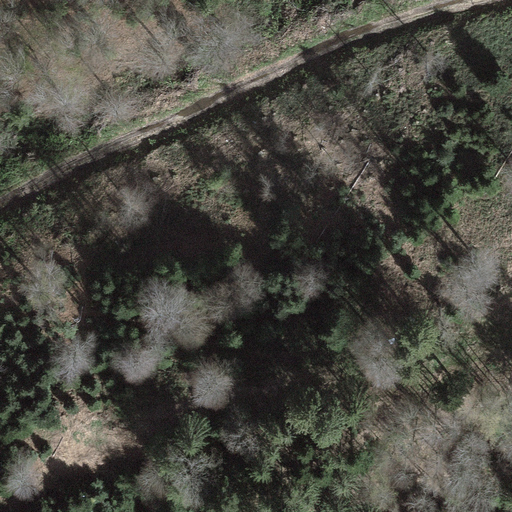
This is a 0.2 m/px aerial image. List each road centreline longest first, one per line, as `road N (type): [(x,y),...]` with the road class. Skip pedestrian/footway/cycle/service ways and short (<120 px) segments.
road 1 (track): [(511,342),(441,359),(304,369),(199,414),(67,428),(0,412)]
road 2 (track): [(0,203),(354,34),(468,0)]
